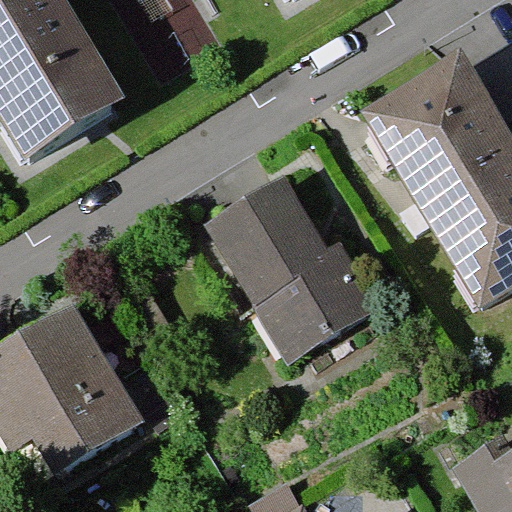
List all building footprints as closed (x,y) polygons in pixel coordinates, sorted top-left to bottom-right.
[(79,0),(0,0),(0,121),(20,154),(132,87),(79,0)] [(511,113),(479,53),(373,111),(481,306),(511,289),(511,113)] [(293,180),(206,235),(291,370),(379,314),(293,180)] [(94,299),(0,345),(0,413),(31,477),(153,417),(94,299)] [(511,511),(511,430),(507,423),(444,463),(476,511),(511,511)]
